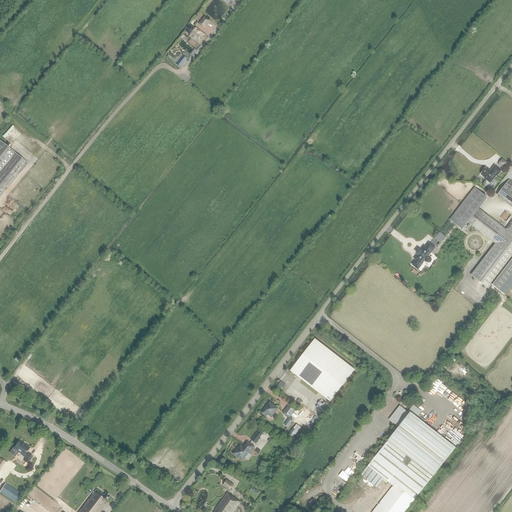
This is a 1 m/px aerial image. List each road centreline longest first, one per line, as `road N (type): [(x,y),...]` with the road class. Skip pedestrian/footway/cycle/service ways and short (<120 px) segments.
road 1 (unclassified): [(320,312),(511,66)]
road 2 (unclassified): [(157,65),(0,257)]
road 3 (unclassified): [(171,507),(320,312)]
road 4 (unclassified): [(171,507),(54,429),(0,404)]
road 5 (unknown): [(421,391),(481,305),(468,273),(490,240)]
